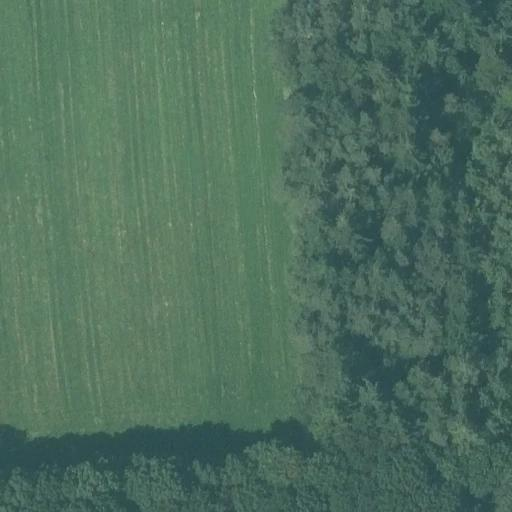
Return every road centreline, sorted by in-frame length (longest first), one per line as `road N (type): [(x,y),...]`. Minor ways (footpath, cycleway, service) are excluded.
road 1 (tertiary): [(194,511),(511,495)]
road 2 (track): [(454,209),(447,497)]
